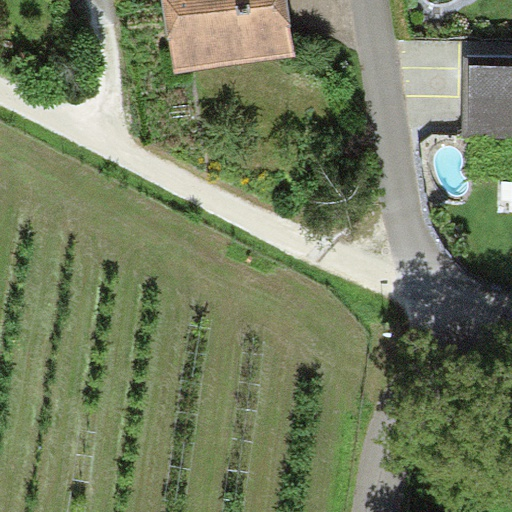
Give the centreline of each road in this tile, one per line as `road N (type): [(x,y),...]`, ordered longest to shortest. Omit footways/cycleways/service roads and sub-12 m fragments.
road 1 (residential): [(88,141),(436,309)]
road 2 (residential): [(436,309),(400,226),(365,0)]
road 3 (residential): [(369,511),(381,427),(436,309)]
